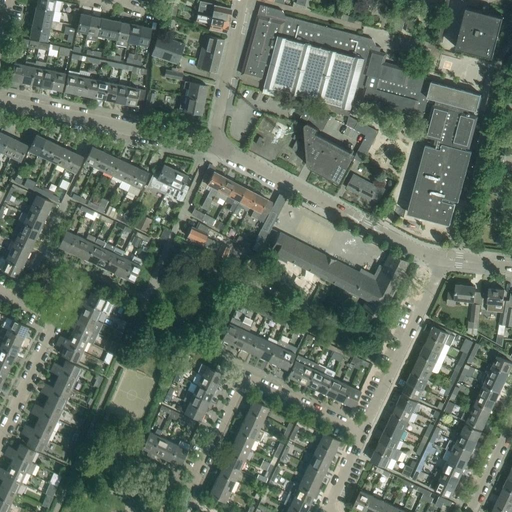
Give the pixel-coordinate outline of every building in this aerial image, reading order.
[(54,0),(36,0),(35,7),(53,11),(59,12),(62,1),(55,0),(54,0)] [(407,14),(410,3),(403,1),(400,12),(407,14)] [(228,20),(230,8),(210,4),(207,6),(207,9),(198,7),(197,14),(228,20)] [(358,84),(370,38),(285,15),(282,10),(261,4),(242,75),(266,81),(263,93),(287,99),(290,91),(327,101),(325,109),(349,116),(351,108),(358,84)] [(51,20),(53,11),(35,7),(33,17),(51,20)] [(493,57),(503,16),(467,7),(456,47),(493,57)] [(87,33),(90,15),(80,13),(77,31),(87,33)] [(225,32),(228,20),(197,14),(195,20),(210,23),(209,28),(225,32)] [(95,41),(97,35),(100,17),(90,15),(87,33),(85,39),(95,41)] [(49,30),(51,20),(33,17),(31,27),(49,30)] [(107,37),(110,19),(100,17),(97,35),(107,37)] [(402,31),(405,19),(398,18),(395,29),(402,31)] [(117,39),(121,22),(110,19),(107,37),(117,39)] [(126,47),(127,41),(131,24),(121,22),(117,39),(115,44),(126,47)] [(137,43),(140,26),(131,24),(127,41),(137,43)] [(415,26),(408,24),(406,31),(413,33),(415,26)] [(73,35),(74,28),(70,28),(70,27),(65,26),(64,33),(69,34),(73,35)] [(147,45),(151,28),(140,26),(137,43),(147,45)] [(47,41),(49,30),(31,27),(29,37),(47,41)] [(216,72),(224,39),(204,34),(197,67),(216,72)] [(184,44),(158,35),(151,54),(177,64),(184,44)] [(464,182),(472,152),(466,150),(467,146),(469,147),(483,93),(463,88),(462,90),(432,82),(431,85),(428,84),(429,78),(413,74),(413,76),(408,75),(410,69),(384,62),(386,54),(378,52),(379,47),(376,46),(372,39),(370,38),(358,84),(365,86),(361,101),(376,105),(376,106),(384,108),(384,107),(430,119),(425,135),(433,137),(431,142),(434,143),(433,147),(427,145),(425,155),(424,154),(416,184),(414,184),(412,192),(413,192),(409,207),(415,209),(413,214),(450,224),(454,208),(453,208),(455,204),(453,203),(454,199),(459,201),(462,186),(464,186),(465,182),(464,182)] [(70,49),(66,48),(59,47),(59,51),(58,54),(68,56),(70,49)] [(25,61),(24,65),(21,83),(31,85),(34,67),(35,63),(25,61)] [(21,83),(24,65),(14,63),(10,80),(21,83)] [(41,87),(44,69),(34,67),(31,85),(41,87)] [(51,89),(55,71),(44,69),(41,87),(51,89)] [(181,80),(182,73),(166,69),(164,77),(181,80)] [(74,94),(79,72),(68,70),(64,92),(74,94)] [(61,91),(65,74),(55,71),(51,89),(61,91)] [(79,72),(74,94),(84,96),(88,78),(89,73),(79,71),(79,72)] [(94,98),(98,80),(88,78),(84,96),(94,98)] [(104,100),(108,83),(98,80),(94,98),(104,100)] [(183,88),(188,89),(187,97),(204,100),(207,85),(184,81),(183,88)] [(114,102),(118,85),(108,83),(104,100),(114,102)] [(124,104),(128,87),(118,85),(114,102),(124,104)] [(128,87),(124,104),(135,106),(135,104),(142,106),(145,90),(138,89),(128,87)] [(155,94),(148,92),(144,109),(151,110),(155,94)] [(181,95),(179,109),(201,114),(204,100),(187,97),(181,95)] [(307,121),(312,112),(305,108),(300,118),(307,121)] [(341,184),(354,158),(356,154),(354,153),(317,133),(319,129),(322,131),(330,116),(314,108),(313,109),(312,112),(307,121),(305,125),(304,125),(304,126),(307,159),(307,162),(308,163),(308,164),(309,166),(309,167),(310,167),(311,168),(339,183),(341,184)] [(359,120),(354,129),(366,136),(359,148),(367,152),(378,130),(359,120)] [(0,154),(1,152),(9,136),(0,132),(0,154)] [(38,155),(46,139),(36,134),(28,151),(38,155)] [(296,151),(300,142),(297,141),(299,137),(295,135),(293,138),(296,140),(292,149),(296,151)] [(10,157),(18,141),(9,136),(1,152),(10,157)] [(47,160),(55,143),(46,139),(38,155),(47,160)] [(20,161),(27,145),(18,141),(10,157),(20,161)] [(56,164),(64,148),(55,143),(47,160),(56,164)] [(94,166),(101,150),(92,146),(84,162),(94,166)] [(65,168),(73,152),(64,148),(56,164),(65,168)] [(367,152),(359,148),(356,154),(354,158),(362,162),(367,152)] [(103,171),(111,155),(101,150),(94,166),(103,171)] [(75,173),(83,157),(73,152),(65,168),(75,173)] [(374,153),(368,164),(388,175),(399,180),(404,170),(394,164),(374,153)] [(502,166),(505,155),(499,153),(495,164),(502,166)] [(112,175),(120,159),(111,155),(103,171),(112,175)] [(122,180),(129,163),(120,159),(112,175),(122,180)] [(131,184),(138,168),(129,163),(122,180),(131,184)] [(153,174),(147,186),(158,191),(159,188),(166,191),(176,170),(164,164),(160,173),(157,172),(155,175),(153,174)] [(141,189),(148,172),(138,168),(131,184),(141,189)] [(187,175),(176,170),(166,191),(177,197),(176,199),(182,202),(189,187),(183,184),(187,175)] [(212,201),(224,177),(213,171),(211,176),(205,173),(198,185),(204,189),(206,184),(212,187),(205,201),(210,204),(212,201)] [(354,174),(347,187),(370,200),(372,195),(379,199),(379,200),(385,189),(377,185),(376,186),(354,174)] [(225,201),(235,183),(224,177),(212,201),(215,203),(218,197),(225,201)] [(65,179),(58,193),(64,196),(71,181),(65,179)] [(233,212),(245,188),(235,183),(225,201),(232,204),(229,210),(233,212)] [(249,207),(256,194),(245,188),(233,212),(237,214),(240,208),(247,211),(248,211),(250,207),(249,207)] [(267,216),(274,204),(274,203),(267,200),(267,199),(256,194),(249,207),(250,207),(254,209),(251,216),(257,219),(264,223),(267,216)] [(264,239),(285,198),(279,194),(274,203),(274,204),(267,216),(264,223),(257,235),(264,239)] [(52,203),(36,195),(31,205),(48,213),(52,203)] [(98,205),(89,201),(87,205),(96,209),(98,205)] [(48,213),(31,205),(27,214),(43,222),(48,213)] [(201,220),(205,215),(194,209),(191,214),(201,220)] [(43,222),(27,214),(23,223),(39,231),(43,222)] [(126,218),(117,214),(114,218),(124,223),(126,218)] [(137,219),(134,225),(146,231),(152,219),(146,216),(143,222),(137,219)] [(219,243),(206,237),(210,228),(199,222),(196,228),(192,227),(191,228),(189,228),(187,233),(189,233),(187,237),(216,250),(219,243)] [(225,232),(229,226),(221,222),(218,228),(225,232)] [(39,231),(23,223),(18,232),(35,240),(39,231)] [(68,251),(76,235),(66,230),(58,246),(68,251)] [(163,230),(160,237),(167,240),(170,233),(163,230)] [(35,240),(18,232),(14,242),(30,249),(35,240)] [(379,318),(408,262),(390,253),(376,281),(279,232),(270,249),(276,252),(275,253),(366,299),(362,309),(366,311),(363,316),(376,323),(379,318)] [(77,255),(85,239),(76,235),(68,251),(77,255)] [(139,244),(142,239),(135,236),(133,241),(139,244)] [(96,264),(104,248),(106,242),(97,238),(94,243),(86,260),(96,264)] [(86,260),(94,243),(85,239),(77,255),(86,260)] [(30,249),(14,242),(10,251),(26,259),(30,249)] [(106,242),(104,248),(96,264),(105,268),(113,252),(115,247),(106,242)] [(225,258),(230,247),(222,244),(217,254),(225,258)] [(114,273),(122,256),(124,251),(115,247),(113,252),(105,268),(114,273)] [(26,259),(10,251),(5,260),(22,268),(26,259)] [(124,277),(131,261),(122,256),(114,273),(124,277)] [(124,277),(133,282),(143,260),(134,256),(131,261),(124,277)] [(22,268),(5,260),(0,257),(0,258),(0,269),(17,277),(22,268)] [(3,286),(8,289),(14,280),(8,277),(3,286)] [(474,301),(475,291),(475,287),(456,285),(455,294),(448,293),(447,304),(455,305),(455,299),(474,301)] [(504,300),(505,290),(489,288),(487,310),(502,312),(499,325),(505,325),(508,308),(509,308),(510,301),(504,300)] [(80,294),(78,299),(102,310),(109,314),(114,303),(107,300),(90,292),(88,298),(80,294)] [(102,310),(78,299),(76,303),(83,307),(81,313),(97,321),(102,310)] [(240,300),(238,304),(248,308),(250,304),(240,300)] [(478,322),(480,304),(473,303),(472,303),(470,321),(469,321),(468,327),(469,327),(468,333),(478,333),(479,322),(478,322)] [(250,304),(248,308),(257,313),(259,309),(250,304)] [(259,309),(257,313),(266,317),(268,313),(259,309)] [(92,331),(97,321),(81,313),(78,319),(70,315),(68,319),(92,331)] [(275,321),(277,317),(268,313),(266,317),(275,321)] [(231,344),(242,321),(232,317),(221,339),(231,344)] [(286,322),(277,317),(275,321),(285,326),(286,322)] [(87,341),(92,331),(68,319),(66,324),(74,328),(71,334),(87,341)] [(24,337),(28,327),(12,320),(8,329),(24,337)] [(249,332),(251,326),(242,321),(231,344),(241,348),(248,332),(249,332)] [(294,330),(296,326),(286,322),(285,326),(294,330)] [(304,335),(305,331),(296,326),(294,330),(298,332),(304,335)] [(451,346),(455,336),(449,334),(433,326),(429,336),(451,346)] [(501,336),(508,337),(509,327),(503,326),(501,336)] [(19,346),(24,337),(8,329),(3,339),(19,346)] [(257,336),(249,332),(248,332),(241,348),(250,352),(257,336)] [(82,352),(87,341),(71,334),(68,339),(60,336),(58,340),(82,352)] [(259,356),(266,340),(257,336),(250,352),(259,356)] [(429,336),(424,345),(441,352),(446,355),(451,346),(429,336)] [(0,337),(0,348),(15,356),(19,346),(3,339),(0,337)] [(285,349),(288,343),(279,339),(276,345),(268,361),(277,365),(285,349)] [(82,352),(58,340),(56,345),(64,348),(61,354),(77,362),(82,352)] [(268,361),(276,345),(266,340),(259,356),(268,361)] [(474,357),(479,347),(480,344),(476,342),(470,355),(474,357)] [(334,351),(335,347),(326,343),(324,347),(334,351)] [(436,362),(441,352),(424,345),(420,354),(436,362)] [(344,351),(338,349),(335,347),(334,351),(342,355),(344,351)] [(0,359),(11,365),(15,356),(0,348),(0,359)] [(295,353),(285,349),(277,365),(287,370),(295,353)] [(109,364),(113,354),(108,351),(103,362),(109,364)] [(432,371),(436,362),(420,354),(416,363),(432,371)] [(297,381),(307,359),(298,355),(295,360),(287,376),(297,381)] [(509,373),(511,366),(511,362),(497,356),(493,365),(509,373)] [(11,365),(0,359),(0,371),(6,374),(11,365)] [(306,385),(317,363),(307,359),(297,381),(306,385)] [(76,378),(82,368),(65,360),(62,366),(54,362),(52,367),(76,378)] [(222,373),(206,365),(202,363),(197,373),(201,375),(217,383),(222,373)] [(306,385),(316,390),(326,368),(317,363),(306,385)] [(428,380),(432,371),(416,363),(411,373),(428,380)] [(509,373),(493,365),(489,374),(505,382),(509,373)] [(72,388),(76,378),(52,367),(50,371),(58,375),(56,381),(72,388)] [(326,368),(316,390),(325,394),(332,378),(335,372),(326,368)] [(423,389),(428,380),(411,373),(407,382),(423,389)] [(466,382),(468,377),(465,375),(466,375),(462,373),(459,379),(466,382)] [(505,382),(489,374),(484,384),(501,391),(505,382)] [(217,383),(201,375),(197,384),(213,392),(217,383)] [(334,398),(342,382),(332,378),(325,394),(334,398)] [(67,399),(72,388),(56,381),(53,387),(45,383),(43,387),(67,399)] [(343,403),(351,386),(342,382),(334,398),(343,403)] [(419,399),(423,389),(407,382),(403,391),(419,399)] [(213,392),(197,384),(193,394),(209,401),(213,392)] [(496,401),(501,391),(484,384),(480,393),(496,401)] [(353,407),(360,391),(351,386),(343,403),(353,407)] [(67,399),(43,387),(41,392),(49,396),(46,402),(62,409),(67,399)] [(209,401),(193,394),(188,391),(184,400),(188,403),(205,410),(204,411),(207,412),(209,409),(206,408),(209,401)] [(496,401),(480,393),(476,402),(492,410),(496,401)] [(413,411),(418,402),(401,394),(397,404),(413,411)] [(264,418),(269,407),(253,400),(248,410),(264,418)] [(449,401),(444,411),(451,414),(455,404),(449,401)] [(57,420),(62,409),(46,402),(43,408),(35,404),(33,408),(57,420)] [(492,410),(476,402),(471,411),(488,419),(492,410)] [(205,410),(188,403),(184,413),(200,420),(204,411),(205,410)] [(409,420),(413,411),(397,404),(392,413),(409,420)] [(171,410),(165,407),(161,405),(160,410),(169,414),(171,410)] [(52,430),(57,420),(33,408),(31,413),(39,416),(36,423),(52,430)] [(466,409),(461,418),(467,421),(483,429),(488,419),(471,411),(466,409)] [(179,418),(181,414),(171,410),(169,414),(170,414),(168,417),(177,422),(179,418)] [(259,428),(264,418),(248,410),(243,421),(259,428)] [(404,430),(409,420),(392,413),(388,422),(404,430)] [(78,424),(80,418),(68,414),(66,420),(78,424)] [(187,422),(189,418),(181,414),(179,418),(187,422)] [(254,439),(259,428),(243,421),(238,431),(254,439)] [(404,430),(388,422),(384,431),(400,439),(404,430)] [(47,440),(52,430),(36,423),(33,428),(25,424),(23,429),(47,440)] [(482,431),(465,424),(461,433),(477,441),(482,431)] [(159,436),(162,430),(157,428),(155,434),(149,432),(142,448),(148,451),(146,455),(150,456),(159,436)] [(42,451),(47,440),(23,429),(21,433),(29,437),(26,443),(42,451)] [(427,440),(431,431),(427,429),(425,435),(423,438),(427,440)] [(249,449),(254,439),(238,431),(233,441),(249,449)] [(396,448),(400,439),(384,431),(379,441),(396,448)] [(339,441),(323,433),(318,444),(334,451),(339,441)] [(473,450),(477,441),(461,433),(457,443),(473,450)] [(168,441),(159,436),(150,456),(153,458),(155,454),(161,457),(168,441)] [(423,450),(427,440),(423,438),(419,448),(423,450)] [(187,449),(189,445),(180,440),(178,445),(170,461),(179,465),(187,449)] [(170,461),(178,445),(168,441),(161,457),(170,461)] [(249,449),(233,441),(228,452),(245,460),(249,449)] [(391,458),(396,448),(379,441),(375,450),(391,458)] [(473,450),(457,443),(452,452),(469,459),(473,450)] [(31,461),(36,451),(19,444),(16,450),(9,446),(7,450),(31,462),(31,461)] [(329,462),(334,451),(318,444),(313,454),(329,462)] [(469,459),(452,452),(447,449),(443,459),(448,461),(464,469),(469,459)] [(36,464),(31,461),(31,462),(7,450),(4,455),(12,459),(9,465),(26,472),(31,475),(36,464)] [(391,458),(375,450),(371,459),(387,467),(391,458)] [(240,470),(245,460),(228,452),(224,462),(240,470)] [(329,462),(313,454),(308,465),(324,472),(329,462)] [(464,469),(448,461),(444,470),(460,478),(464,469)] [(235,480),(240,470),(224,462),(219,473),(235,480)] [(0,472),(21,482),(26,472),(9,465),(7,470),(0,467),(0,472)] [(319,483),(324,472),(308,465),(303,475),(319,483)] [(411,474),(414,468),(410,466),(405,476),(409,478),(411,474)] [(456,487),(460,478),(444,470),(438,468),(433,477),(439,479),(456,487)] [(0,485),(16,493),(21,482),(0,472),(0,477),(3,479),(0,484),(0,485)] [(230,490),(235,480),(219,473),(214,483),(230,490)] [(303,475),(298,486),(315,493),(317,495),(319,490),(317,489),(319,483),(303,475)] [(451,497),(456,487),(439,479),(433,477),(433,476),(428,486),(451,497)] [(414,484),(404,479),(403,483),(409,486),(409,489),(409,491),(411,492),(413,488),(414,484)] [(225,501),(230,490),(214,483),(209,494),(225,501)] [(267,496),(272,485),(268,483),(263,494),(267,496)] [(293,483),(288,494),(293,496),(310,504),(312,498),(315,499),(317,495),(315,493),(298,486),(293,483)] [(425,489),(414,484),(413,488),(423,493),(425,489)] [(0,497),(11,503),(16,493),(0,485),(0,497)] [(51,511),(60,488),(53,485),(44,508),(51,511)] [(511,490),(504,487),(499,496),(511,502),(511,490)] [(364,511),(371,495),(361,490),(353,507),(364,511)] [(364,511),(376,511),(382,500),(371,495),(364,511)] [(305,511),(310,504),(293,496),(289,506),(301,511),(305,511)] [(509,511),(511,511),(511,510),(511,502),(499,496),(495,505),(509,511)] [(0,510),(3,511),(6,511),(11,503),(0,497),(0,510)] [(389,511),(392,505),(382,500),(376,511),(389,511)]
